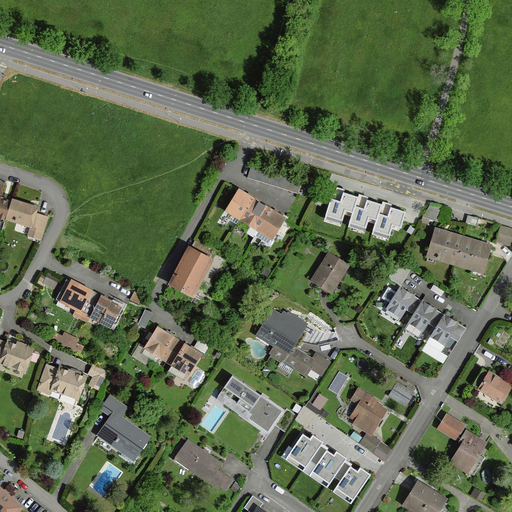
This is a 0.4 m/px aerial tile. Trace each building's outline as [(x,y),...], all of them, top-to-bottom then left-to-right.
[(239,191),(225,214),(272,242),(286,219),(239,191)] [(29,236),(38,239),(45,218),(37,215),(39,209),(0,196),(0,217),(31,227),(29,236)] [(367,206),(335,196),(328,218),(360,228),(367,206)] [(498,240),(511,243),(511,226),(503,224),(498,240)] [(491,245),(435,229),(426,259),(483,275),(491,245)] [(212,260),(187,248),(169,286),(194,298),(212,260)] [(329,253),(310,282),(331,296),(350,267),(329,253)] [(403,281),(408,268),(398,264),(392,277),(403,281)] [(57,287),(61,277),(45,271),(41,282),(57,287)] [(69,281),(58,303),(110,330),(121,308),(69,281)] [(392,281),(375,309),(450,356),(467,329),(392,281)] [(272,310),(258,333),(275,344),(268,356),(305,378),(315,361),(294,349),(306,330),(272,310)] [(203,356),(157,329),(144,351),(190,378),(203,356)] [(0,368),(25,376),(33,352),(0,341),(0,368)] [(98,363),(88,381),(101,388),(110,370),(98,363)] [(78,403),(85,379),(44,368),(37,392),(78,403)] [(511,386),(489,373),(478,393),(501,406),(511,386)] [(389,392),(409,405),(419,387),(399,375),(389,392)] [(284,410),(248,386),(233,408),(269,432),(284,410)] [(320,392),(314,403),(324,408),(330,398),(320,392)] [(349,424),(372,436),(386,411),(363,399),(349,424)] [(297,418),(310,426),(319,412),(306,404),(297,418)] [(114,412),(97,437),(133,461),(150,436),(114,412)] [(488,444),(469,432),(448,465),(466,477),(488,444)] [(222,463),(188,440),(175,459),(209,482),(222,463)] [(335,451),(316,480),(336,494),(356,465),(335,451)] [(441,511),(449,500),(417,480),(402,506),(411,511),(441,511)] [(18,511),(24,506),(0,485),(0,511),(18,511)]
